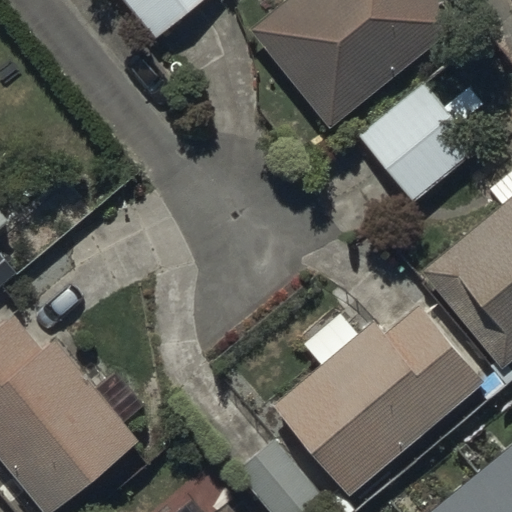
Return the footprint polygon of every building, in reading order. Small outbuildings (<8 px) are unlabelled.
[(128,0),(162,40),(209,0),(128,0)] [(289,0),(256,26),(334,127),(465,27),(444,0),(289,0)] [(432,77),(366,131),(424,201),(490,147),(432,77)] [(500,205),(421,268),(504,371),(511,364),(511,171),(488,190),(500,205)] [(0,197),(0,242),(22,225),(0,197)] [(318,364),(272,402),(350,497),(489,383),(420,300),(386,328),(376,315),(358,330),(342,310),(301,344),(318,364)] [(21,317),(0,334),(0,453),(47,511),(62,511),(148,443),(134,426),(152,411),(123,376),(104,392),(62,340),(48,350),(21,317)] [(281,439),(241,471),(273,511),(325,511),(334,505),(281,439)] [(396,511),(511,511),(511,440),(490,459),(475,441),(461,453),(476,471),(427,511),(421,511),(408,496),(393,508),(396,511)] [(234,511),(226,502),(213,511),(199,511),(188,499),(173,511),(234,511)]
